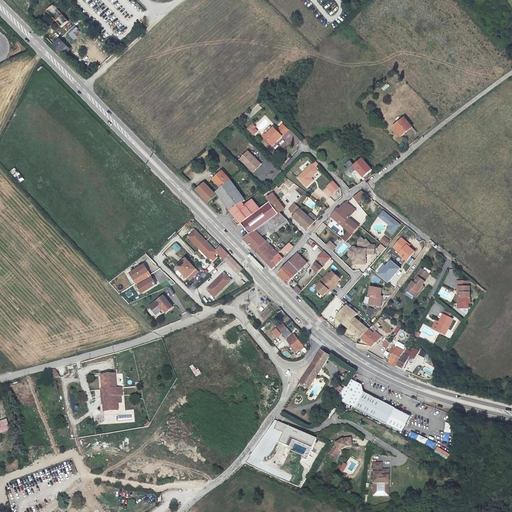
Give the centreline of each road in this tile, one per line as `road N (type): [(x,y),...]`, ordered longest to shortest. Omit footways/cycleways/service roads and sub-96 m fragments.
road 1 (primary): [(266,278),(0,6)]
road 2 (residential): [(0,379),(136,342),(218,309),(236,312),(290,367)]
road 3 (primary): [(511,414),(385,374),(325,334)]
road 4 (unclassified): [(511,72),(349,194)]
road 5 (unclassified): [(290,367),(285,394),(251,445),(182,511)]
